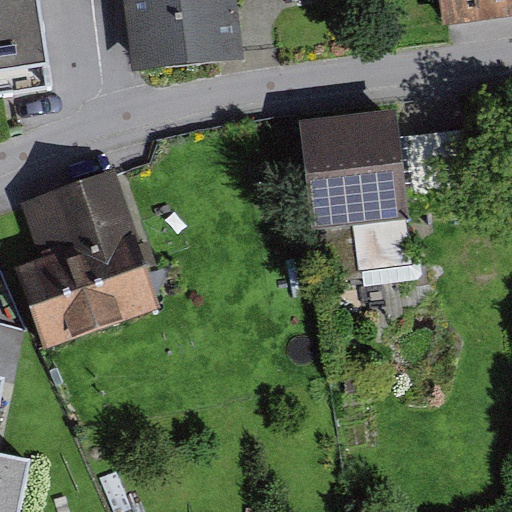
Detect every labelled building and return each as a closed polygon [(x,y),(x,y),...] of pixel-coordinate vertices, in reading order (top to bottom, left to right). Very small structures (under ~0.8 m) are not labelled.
[(69,0),(0,0),(0,107),(84,94),(69,0)] [(141,0),(151,78),(262,64),(253,0),(141,0)] [(511,0),(455,0),(459,30),(511,24),(511,0)] [(420,114),(320,126),(334,237),(436,224),(434,208),(491,201),(482,131),(423,138),(420,114)] [(36,205),(57,265),(34,272),(62,352),(179,312),(131,173),(36,205)] [(0,371),(0,511),(47,511),(58,460),(21,452),(37,380),(0,371)]
